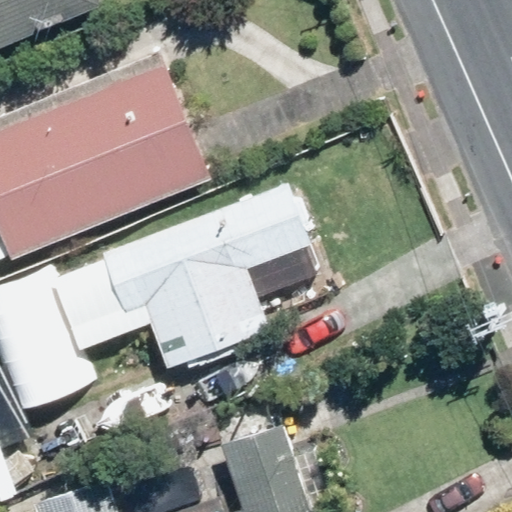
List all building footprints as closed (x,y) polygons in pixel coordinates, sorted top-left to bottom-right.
[(0,0),(0,51),(115,5),(112,0),(0,0)] [(28,257),(226,176),(179,61),(0,133),(0,194),(9,217),(0,220),(0,260),(26,250),(28,257)] [(300,179),(115,252),(139,312),(157,305),(181,367),(282,327),(265,283),(324,261),(320,248),(326,245),(300,179)] [(0,503),(29,493),(11,446),(36,437),(8,363),(0,366),(0,503)] [(321,511),(294,426),(235,445),(257,508),(244,511),(321,511)] [(126,511),(116,481),(50,503),(52,511),(126,511)]
